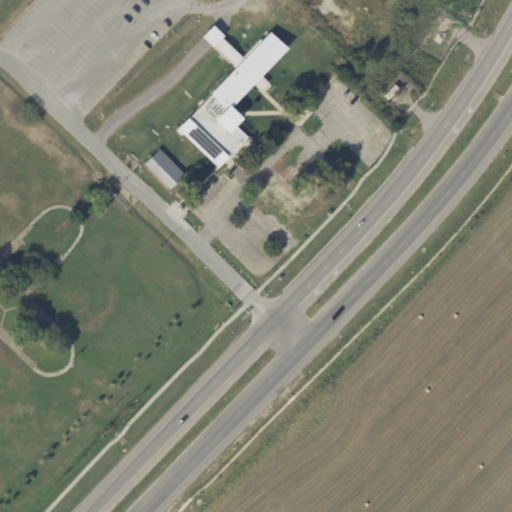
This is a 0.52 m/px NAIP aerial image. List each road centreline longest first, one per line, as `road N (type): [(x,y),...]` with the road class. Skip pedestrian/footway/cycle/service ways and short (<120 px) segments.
road 1 (secondary): [(511,22),(443,129),(372,218),(273,321)]
road 2 (secondary): [(301,346),(448,189),(511,103)]
road 3 (secondary): [(273,321),(89,511)]
road 4 (secondary): [(140,511),(301,346)]
